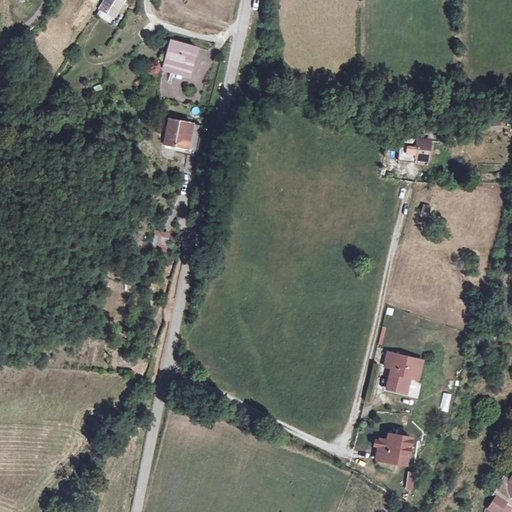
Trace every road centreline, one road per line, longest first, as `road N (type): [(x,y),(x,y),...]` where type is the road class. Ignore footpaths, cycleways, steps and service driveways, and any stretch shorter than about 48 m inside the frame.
road 1 (unclassified): [(249,0),(139,511)]
road 2 (track): [(331,449),(344,442),(408,181)]
